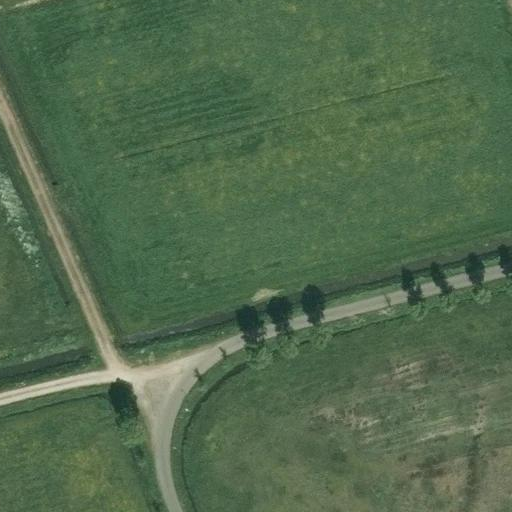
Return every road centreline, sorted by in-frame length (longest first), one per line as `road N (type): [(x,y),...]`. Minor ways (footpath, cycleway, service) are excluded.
road 1 (unclassified): [(176,511),(164,469),(169,402),(180,381),(221,345),(511,271)]
road 2 (track): [(115,371),(0,94)]
road 3 (track): [(132,368),(0,399)]
